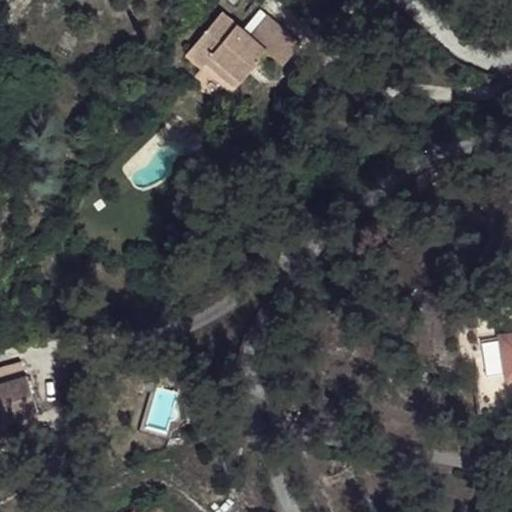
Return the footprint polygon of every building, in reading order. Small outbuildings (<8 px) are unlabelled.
[(235,0),(218,0),(199,23),(213,35),(208,42),(240,68),(265,36),(281,47),(300,25),(267,0),(264,0),(253,12),(235,0)] [(213,35),(199,23),(186,38),(200,49),(208,42),(213,35)] [(0,418),(32,409),(20,372),(0,378),(0,418)] [(159,481),(98,510),(99,511),(148,511),(169,503),(159,481)] [(92,497),(59,511),(173,511),(169,503),(148,511),(99,511),(98,510),(92,497)]
